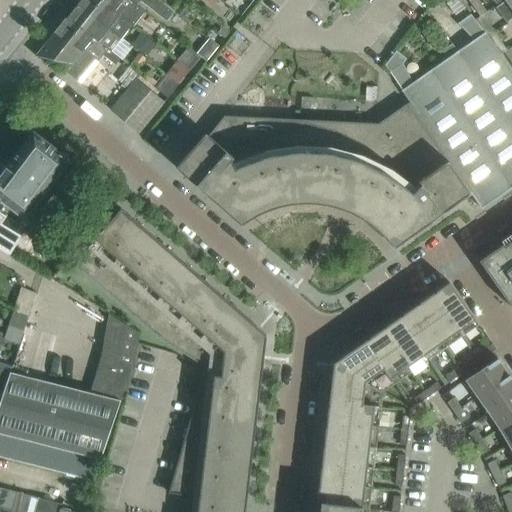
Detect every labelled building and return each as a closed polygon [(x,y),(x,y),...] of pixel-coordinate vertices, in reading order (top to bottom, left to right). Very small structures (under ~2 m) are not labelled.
[(132,24),(130,23),(114,10),(101,0),(80,0),(77,4),(121,38),(132,24)] [(137,5),(130,0),(101,0),(114,10),(130,23),(132,24),(133,25),(145,10),(137,4),(137,5)] [(160,0),(130,0),(137,5),(137,4),(140,1),(166,21),(174,11),(160,0)] [(486,11),(478,0),(468,0),(479,16),(483,14),(486,11)] [(121,38),(77,4),(66,17),(91,37),(93,35),(111,50),(121,38)] [(511,72),(499,55),(488,37),(484,33),(474,20),(470,14),(458,22),(475,39),(455,52),(511,132),(511,72)] [(488,37),(495,32),(483,14),(479,16),(474,20),(484,33),(488,37)] [(91,37),(66,17),(55,31),(80,51),(82,48),(95,59),(98,61),(103,55),(115,64),(120,58),(111,50),(93,35),(91,37)] [(222,26),(217,33),(223,38),(229,31),(222,26)] [(95,59),(82,48),(80,51),(55,31),(35,56),(70,64),(64,71),(76,81),(95,59)] [(507,49),(495,32),(488,37),(499,55),(504,52),(507,49)] [(191,69),(201,56),(196,52),(188,46),(177,59),(191,69)] [(201,47),(196,52),(201,56),(206,60),(210,55),(201,47)] [(394,52),(385,64),(389,71),(390,70),(394,77),(393,79),(409,102),(471,191),(483,207),(511,186),(511,132),(455,52),(428,71),(413,82),(402,62),(400,63),(394,52)] [(177,59),(166,73),(168,74),(179,83),(191,69),(177,59)] [(168,74),(156,89),(166,98),(167,98),(179,83),(168,74)] [(164,102),(140,81),(137,79),(130,88),(156,111),(164,102)] [(156,111),(130,88),(111,111),(138,133),(156,111)] [(407,103),(378,123),(224,116),(208,135),(205,132),(175,167),(240,224),(245,220),(250,217),(255,214),(260,211),(268,208),(274,206),(279,205),(285,203),(288,203),(294,202),(299,202),(308,201),(314,202),(323,203),(328,204),(334,205),(339,207),(345,209),(350,211),(356,214),(363,219),(368,222),(372,225),(377,229),(379,231),(383,235),(387,240),(389,242),(392,247),(471,191),(409,102),(407,103)] [(40,209),(74,165),(64,158),(66,156),(55,147),(53,150),(33,134),(26,143),(22,143),(18,149),(19,152),(6,169),(0,164),(0,199),(3,202),(12,209),(25,219),(25,218),(40,229),(50,216),(40,209)] [(97,222),(114,203),(99,190),(83,209),(97,222)] [(0,222),(7,215),(12,209),(3,202),(0,199),(0,247),(9,253),(19,236),(0,222)] [(91,234),(68,261),(84,275),(87,272),(161,337),(159,339),(205,366),(168,493),(198,497),(238,501),(245,502),(265,334),(120,208),(95,237),(91,234)] [(511,236),(479,260),(478,260),(511,308),(511,236)] [(448,282),(431,294),(461,337),(477,325),(478,326),(479,325),(448,282)] [(17,300),(13,310),(27,319),(36,293),(21,287),(17,300)] [(431,294),(414,306),(444,349),(461,337),(431,294)] [(414,306),(397,317),(427,360),(444,349),(414,306)] [(19,344),(27,319),(13,310),(3,338),(6,340),(19,344)] [(127,390),(141,334),(108,314),(101,355),(90,392),(9,371),(0,397),(0,434),(2,435),(13,438),(24,441),(36,444),(47,446),(59,450),(70,452),(81,455),(100,460),(124,390),(127,390)] [(397,317),(380,329),(411,372),(427,360),(397,317)] [(380,329),(364,341),(394,384),(411,372),(380,329)] [(0,349),(6,340),(3,338),(2,341),(0,339),(0,397),(9,371),(11,365),(0,361),(0,349)] [(364,341),(333,362),(382,392),(394,384),(364,341)] [(491,343),(478,353),(482,358),(496,349),(491,343)] [(464,380),(476,397),(509,374),(496,357),(464,380)] [(470,359),(457,367),(461,373),(474,364),(470,359)] [(382,392),(333,362),(328,399),(381,406),(382,392)] [(457,367),(445,376),(449,382),(461,373),(457,367)] [(511,396),(511,379),(509,374),(476,397),(488,413),(511,396)] [(436,382),(425,390),(429,396),(440,388),(436,382)] [(425,390),(413,398),(417,404),(429,396),(425,390)] [(511,420),(511,396),(488,413),(498,429),(511,420)] [(453,397),(446,403),(453,413),(461,408),(453,397)] [(381,406),(328,399),(326,420),(378,426),(381,406)] [(468,418),(461,408),(453,413),(461,423),(468,418)] [(409,417),(402,416),(400,430),(408,431),(409,417)] [(378,426),(326,420),(323,441),(376,447),(378,426)] [(511,443),(511,420),(498,429),(508,445),(511,443)] [(468,433),(475,444),(482,439),(475,429),(468,433)] [(408,431),(400,430),(399,445),(406,445),(408,431)] [(0,456),(8,458),(13,438),(2,435),(0,443),(0,456)] [(19,461),(24,441),(13,438),(8,458),(19,461)] [(489,450),(482,439),(475,444),(481,455),(489,450)] [(30,464),(36,444),(24,441),(19,461),(30,464)] [(323,441),(321,461),(373,467),(376,447),(323,441)] [(42,467),(47,446),(36,444),(30,464),(42,467)] [(54,470),(59,450),(47,446),(42,467),(54,470)] [(64,472),(70,452),(59,450),(54,470),(64,472)] [(76,475),(81,455),(70,452),(64,472),(76,475)] [(95,480),(100,460),(81,455),(76,475),(95,480)] [(405,455),(398,455),(396,470),(403,471),(405,455)] [(500,471),(494,460),(486,464),(492,475),(500,471)] [(321,461),(319,482),(371,488),(373,467),(321,461)] [(403,471),(396,470),(394,485),(401,486),(403,471)] [(505,482),(500,471),(492,475),(498,486),(505,482)] [(319,482),(316,503),(320,503),(361,508),(368,509),(371,488),(319,482)] [(0,511),(11,511),(17,492),(0,487),(0,511)] [(511,505),(511,497),(510,492),(502,496),(506,507),(511,505)] [(398,511),(400,496),(393,495),(391,511),(398,511)] [(237,511),(238,501),(198,497),(197,511),(196,511),(237,511)] [(37,498),(33,511),(54,511),(57,503),(37,498)] [(360,511),(361,508),(320,503),(318,511),(360,511)]
